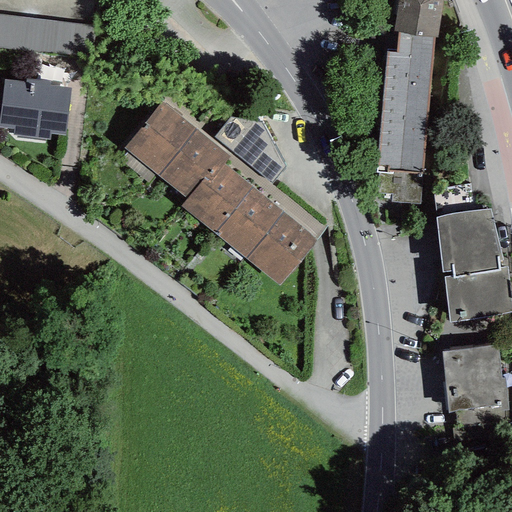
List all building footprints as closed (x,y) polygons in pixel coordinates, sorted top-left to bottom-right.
[(400,0),(398,23),(404,24),(401,53),(390,52),(379,167),(423,172),(436,38),(439,39),(442,0),(400,0)] [(94,25),(0,14),(0,46),(91,57),(94,25)] [(70,86),(0,77),(0,126),(65,134),(70,86)] [(331,226),(169,99),(119,163),(281,289),(331,226)] [(443,273),(450,320),(511,311),(507,265),(500,266),(499,259),(503,259),(491,207),(436,215),(442,268),(451,267),(452,272),(443,273)] [(495,349),(446,351),(448,408),(456,408),(456,427),(496,425),(496,409),(507,409),(506,370),(495,371),(495,349)]
